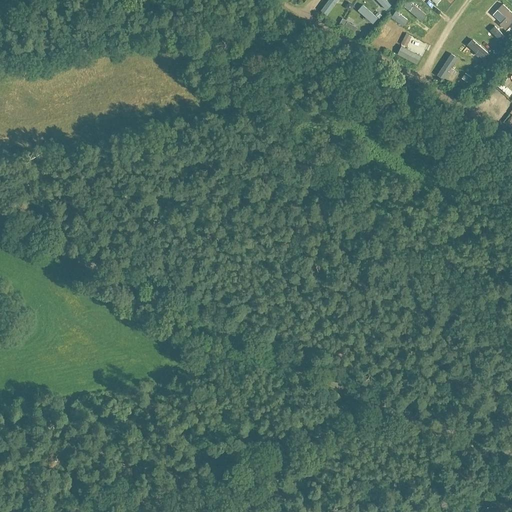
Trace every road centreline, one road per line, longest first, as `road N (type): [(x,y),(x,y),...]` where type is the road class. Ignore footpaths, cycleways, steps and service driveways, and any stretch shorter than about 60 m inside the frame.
road 1 (unclassified): [(511,454),(464,442),(0,215)]
road 2 (track): [(276,0),(511,138)]
road 3 (track): [(215,511),(255,460),(392,408)]
